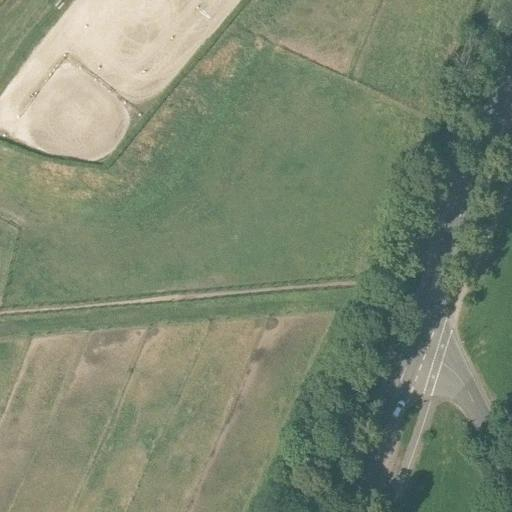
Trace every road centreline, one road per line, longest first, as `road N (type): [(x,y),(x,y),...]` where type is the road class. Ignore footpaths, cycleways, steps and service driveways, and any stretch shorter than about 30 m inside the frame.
road 1 (track): [(0,314),(437,277)]
road 2 (secondary): [(511,62),(410,349)]
road 3 (secondary): [(410,349),(351,511)]
road 4 (tertiary): [(410,349),(453,372),(511,474)]
